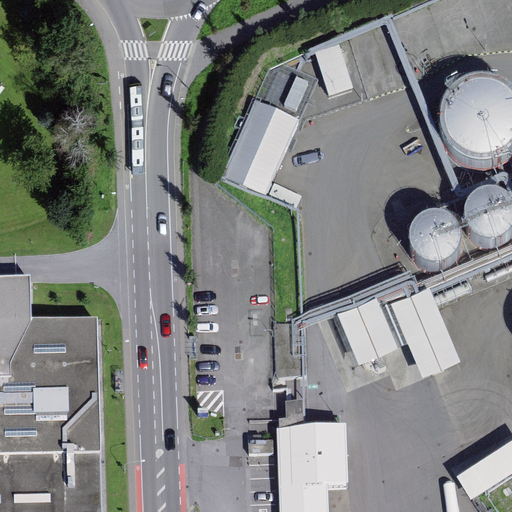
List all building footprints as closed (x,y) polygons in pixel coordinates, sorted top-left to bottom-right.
[(340,48),(314,55),(329,107),(355,99),(340,48)] [(286,112),(300,117),(312,83),(298,78),(286,112)] [(461,92),(451,102),(444,115),(442,130),(445,144),(452,157),(463,166),(477,172),(492,173),(506,169),(511,164),(511,92),(504,88),(489,84),(475,86),(461,92)] [(257,105),(225,180),(272,200),(304,125),(257,105)] [(466,227),(468,235),(472,243),(479,249),(488,252),(497,252),(505,250),(511,244),(511,206),(511,205),(503,200),(494,198),(485,199),(477,203),(471,210),(467,218),(466,227)] [(411,249),(413,258),(417,266),(424,271),(433,275),(442,275),(450,272),(457,267),(463,260),(465,251),(465,242),(461,234),(456,227),(448,223),(439,221),(430,222),(422,226),(416,232),(412,240),(411,249)] [(0,511),(107,511),(102,326),(39,326),(38,284),(0,284),(0,511)] [(407,289),(332,321),(354,372),(411,348),(426,383),(466,366),(434,291),(412,300),(411,297),(407,289)] [(293,325),(279,325),(281,380),(313,378),(312,356),(305,356),(295,357),(293,325)] [(289,403),(290,420),(283,420),(284,429),(308,428),(307,403),(289,403)] [(308,428),(284,429),(281,429),(284,511),(331,511),(330,486),(350,485),(348,426),(308,428)] [(511,448),(461,480),(474,502),(511,479),(511,448)]
